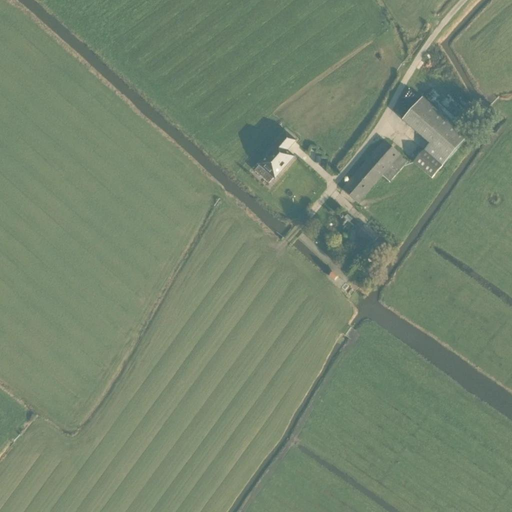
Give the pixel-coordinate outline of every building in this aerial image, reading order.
[(430,145),(425,151),(443,167),(468,138),(423,98),(403,121),(430,145)] [(277,144),(278,145),(260,166),(275,179),(294,158),(287,152),(296,142),(286,134),(277,144)] [(383,177),(390,183),(408,163),(385,142),(342,190),(359,204),(383,177)] [(433,179),(443,167),(425,151),(414,164),(433,179)] [(339,223),(350,228),(353,223),(342,217),(339,223)] [(356,236),(370,248),(379,237),(365,225),(356,236)] [(330,277),(335,281),(338,278),(333,273),(330,277)]
